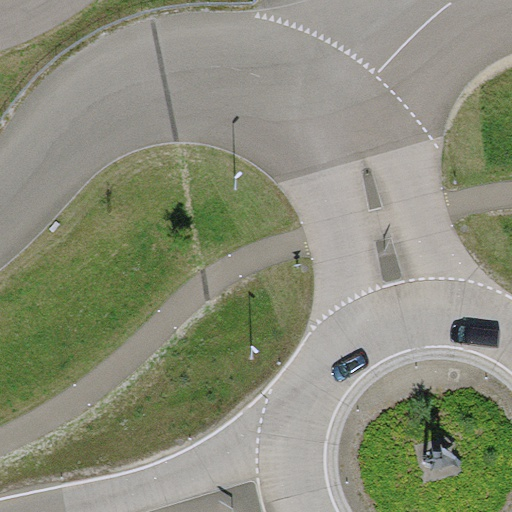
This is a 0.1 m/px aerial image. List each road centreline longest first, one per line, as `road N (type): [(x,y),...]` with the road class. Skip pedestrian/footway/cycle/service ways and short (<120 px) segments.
road 1 (primary): [(511,349),(440,325),(380,335),(330,372),(304,413)]
road 2 (primary): [(304,413),(97,511)]
